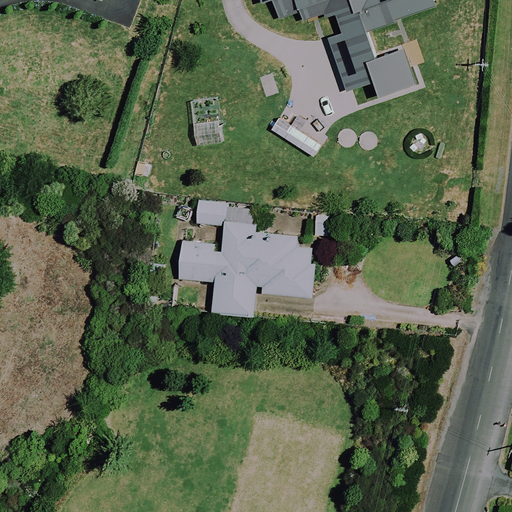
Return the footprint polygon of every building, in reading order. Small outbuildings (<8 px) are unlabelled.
[(72,0),(116,14),(120,0),(72,0)] [(265,0),(267,4),(276,1),(282,19),(303,11),(307,22),(338,11),(345,32),(330,37),(350,92),(379,82),(384,97),(420,84),(408,50),(380,60),(370,32),(436,8),(433,0),(265,0)] [(201,199),(199,224),(226,226),(228,201),(201,199)] [(332,215),(319,214),(318,236),(331,236),(332,215)] [(259,224),(228,222),(227,244),(185,241),(183,279),(218,281),(217,313),(258,316),(260,294),(315,297),(318,248),(298,247),(299,235),(259,233),(259,224)]
